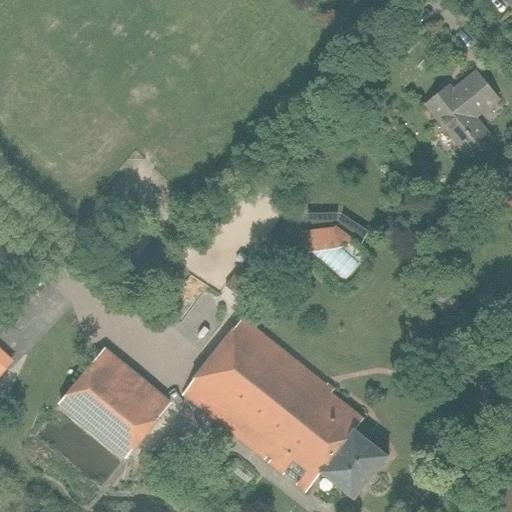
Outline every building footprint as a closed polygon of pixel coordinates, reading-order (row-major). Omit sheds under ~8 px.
[(462,62),(437,82),(433,77),(406,98),(450,153),(477,132),(459,110),(485,90),(462,62)] [(511,170),(494,197),(511,208),(511,170)] [(287,220),(289,240),(330,236),(327,216),(287,220)] [(348,410),(226,312),(168,384),(293,484),(307,466),(339,492),(373,449),(338,422),(348,410)] [(85,338),(38,396),(109,454),(156,395),(85,338)]
